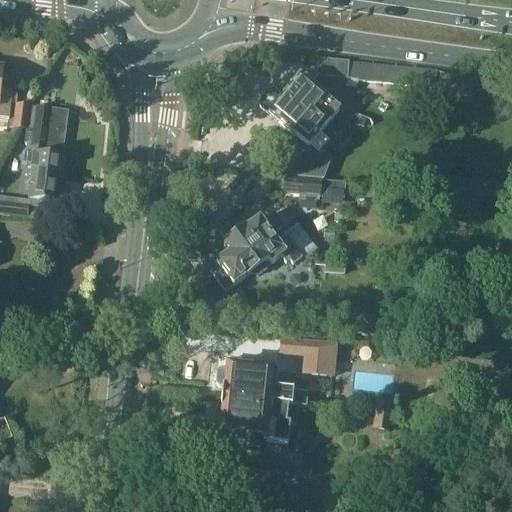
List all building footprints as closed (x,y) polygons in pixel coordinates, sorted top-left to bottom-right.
[(357,90),(358,82),(431,89),(431,88),(434,88),(435,73),(318,61),(316,77),(346,80),(345,89),(357,90)] [(3,68),(0,68),(0,121),(8,123),(10,106),(12,87),(1,86),(3,68)] [(435,73),(434,88),(474,99),(479,85),(435,73)] [(261,102),(260,108),(307,146),(291,166),(284,174),(280,178),(285,179),(318,182),(321,183),(328,163),(315,152),(325,139),(319,135),(339,110),(299,79),(283,99),(273,91),(268,93),(261,102)] [(30,107),(17,106),(14,128),(27,130),(30,107)] [(28,145),(27,154),(31,155),(29,175),(33,176),(30,200),(58,204),(59,198),(60,186),(63,158),(61,158),(67,114),(50,112),(50,110),(37,108),(34,129),(32,145),(28,145)] [(508,184),(429,176),(427,192),(506,200),(508,184)] [(285,179),(283,197),(300,199),(299,205),(316,207),(316,200),(319,201),(319,198),(330,200),(343,201),(345,185),(331,184),(321,183),(318,182),(285,179)] [(219,267),(211,273),(226,294),(251,275),(257,279),(265,272),(265,271),(270,267),(281,260),(285,266),(289,263),(292,267),(301,260),(286,240),(278,246),(271,237),(284,228),(274,214),(261,223),(259,221),(242,233),(238,227),(231,227),(224,231),(223,238),(228,244),(224,247),(230,255),(217,265),(219,267)] [(293,235),(286,240),(301,260),(303,263),(313,255),(307,246),(303,249),(293,235)] [(390,319),(357,314),(354,333),(386,338),(390,319)] [(280,340),(278,358),(299,360),(297,376),(334,380),(337,346),(280,340)] [(223,392),(222,399),(287,406),(296,407),(305,408),(306,394),(276,391),(278,373),(247,370),(247,362),(232,360),(230,369),(228,368),(228,371),(218,370),(216,389),(226,390),(225,392),(223,392)] [(287,406),(222,399),(221,410),(224,410),(221,432),(239,434),(239,442),(243,447),(260,448),(264,444),(264,442),(288,444),(289,426),(295,427),(296,407),(287,406)] [(394,407),(381,404),(379,417),(391,419),(394,407)] [(391,423),(378,421),(375,433),(388,436),(391,423)]
